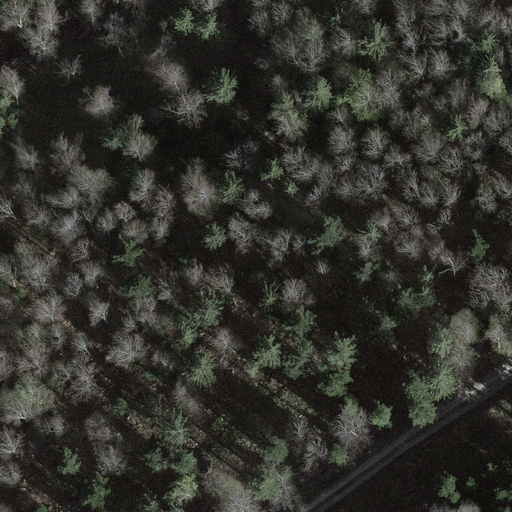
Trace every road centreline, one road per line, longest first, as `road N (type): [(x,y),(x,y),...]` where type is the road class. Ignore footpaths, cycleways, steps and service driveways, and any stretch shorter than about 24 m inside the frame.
road 1 (track): [(511,371),(306,511)]
road 2 (track): [(0,97),(219,0)]
